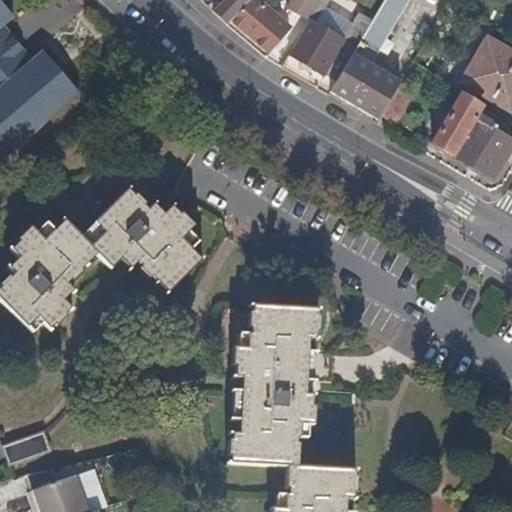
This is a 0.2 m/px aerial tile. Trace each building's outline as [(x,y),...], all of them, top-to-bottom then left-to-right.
[(16,20),(0,0),(0,166),(82,98),(45,53),(34,62),(6,28),(16,20)] [(230,23),(252,0),(227,0),(213,14),(225,24),(226,24),(227,24),(228,24),(229,24),(230,23)] [(289,30),(255,0),(252,0),(230,23),(266,54),(289,30)] [(309,22),(322,0),(292,0),(285,12),(307,25),(309,22)] [(316,27),(331,0),(322,0),(309,22),(316,27)] [(401,83),(371,67),(411,0),(386,0),(359,48),(352,59),(339,81),(332,94),(379,121),(382,117),(398,89),(401,83)] [(352,59),(359,48),(349,42),(343,43),(316,27),(309,22),(307,25),(288,56),(324,78),(327,74),(339,81),(352,59)] [(509,111),(511,106),(511,54),(489,41),(463,83),(509,111)] [(396,123),(412,99),(398,89),(382,117),(396,123)] [(462,97),(432,146),(495,181),(511,151),(511,142),(504,138),(509,129),(494,121),(491,127),(477,120),(483,110),(462,97)] [(105,235),(92,250),(99,257),(114,272),(123,263),(133,273),(141,266),(144,270),(142,272),(151,281),(155,281),(171,296),(205,262),(184,243),(197,229),(175,205),(165,215),(156,205),(149,211),(146,207),(147,205),(138,195),(136,197),(130,192),(96,226),(105,235)] [(83,272),(99,257),(92,250),(65,223),(45,244),(31,229),(17,242),(18,244),(10,252),(19,261),(9,272),(16,278),(12,282),(10,281),(0,290),(0,291),(1,294),(0,294),(0,302),(30,332),(39,322),(51,334),(56,330),(58,331),(67,322),(66,319),(72,313),(66,306),(77,294),(70,287),(73,281),(78,282),(86,276),(83,272)] [(319,310),(255,308),(255,316),(251,316),(251,331),(253,332),(253,335),(251,335),(250,350),(236,351),(236,370),(239,370),(238,382),(246,382),(243,437),(236,437),(236,444),(233,444),(232,459),(235,459),(235,469),(290,470),(302,470),(303,447),(300,447),(300,441),(303,441),(303,428),(316,428),(317,408),(314,408),(314,396),(308,396),(310,341),(319,341),(318,336),(321,335),(322,320),(320,318),(319,310)] [(0,445),(6,464),(48,452),(42,432),(0,445)] [(302,470),(290,470),(288,491),(290,494),(290,497),(288,499),(287,511),(273,511),(349,511),(350,503),(354,503),(358,504),(357,497),(360,496),(360,480),(358,480),(358,473),(302,470)] [(38,499),(42,511),(91,511),(81,483),(38,499)]
